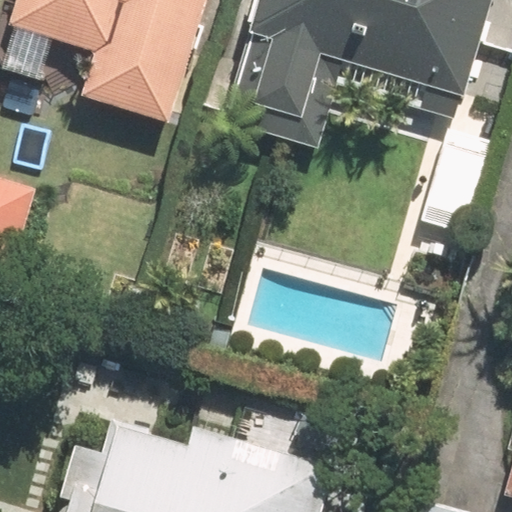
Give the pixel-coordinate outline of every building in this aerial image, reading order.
[(177,126),(216,0),(28,0),(22,21),(105,47),(89,98),(177,126)] [(269,0),(234,122),(333,151),(357,69),(466,101),(496,0),(269,0)] [(42,186),(0,174),(0,278),(15,283),(42,186)] [(82,442),(60,511),(309,511),(327,458),(205,420),(199,439),(125,416),(114,452),(82,442)] [(479,511),(412,493),(406,511),(479,511)]
